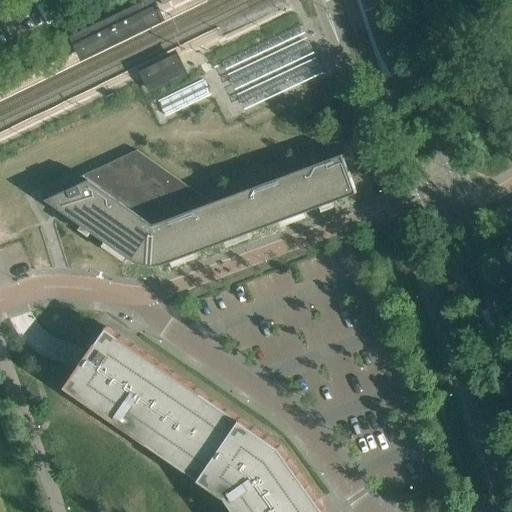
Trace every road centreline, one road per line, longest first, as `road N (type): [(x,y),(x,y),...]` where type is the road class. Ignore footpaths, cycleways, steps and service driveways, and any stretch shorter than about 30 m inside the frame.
road 1 (residential): [(0,301),(34,289),(143,297),(166,327),(308,430),(368,511)]
road 2 (secondary): [(349,0),(473,311),(495,342)]
road 3 (secondary): [(495,342),(480,244),(368,0)]
